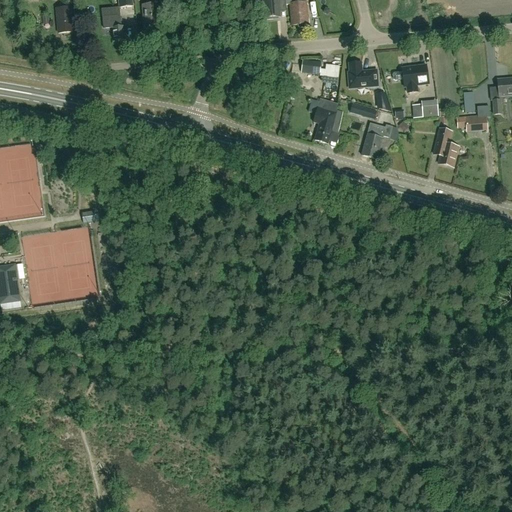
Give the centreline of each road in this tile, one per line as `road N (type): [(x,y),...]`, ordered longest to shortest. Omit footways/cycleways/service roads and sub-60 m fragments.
road 1 (primary): [(511,225),(195,135)]
road 2 (primary): [(0,90),(195,135)]
road 3 (residential): [(216,67),(243,52),(370,40)]
road 4 (residential): [(370,40),(511,29)]
